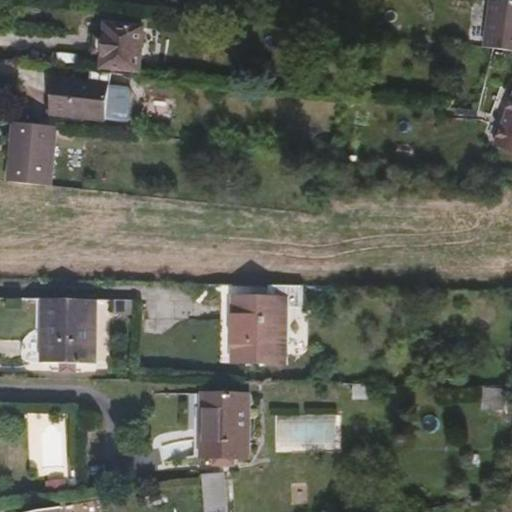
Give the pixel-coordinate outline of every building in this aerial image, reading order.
[(361,31),(364,9),(351,7),(351,0),(318,0),(315,23),(361,31)] [(511,53),(511,2),(493,0),(487,50),(511,53)] [(246,39),(248,21),(229,19),(227,37),(246,39)] [(140,74),(145,29),(100,25),(95,69),(140,74)] [(130,122),(132,93),(129,90),(56,82),(53,116),(126,124),(130,122)] [(511,154),(511,111),(498,150),(511,154)] [(53,189),(58,129),(15,124),(7,184),(53,189)] [(286,365),(287,309),(303,309),(303,287),(222,286),(221,364),(286,365)] [(96,366),(98,301),(44,301),(43,364),(96,366)] [(376,399),(376,387),(354,387),(354,399),(376,399)] [(506,412),(509,389),(483,389),(482,410),(506,412)] [(507,487),(511,459),(511,389),(509,389),(506,412),(493,486),(507,487)] [(249,460),(250,396),(195,395),(194,459),(212,459),(212,467),(235,467),(235,460),(249,460)] [(297,441),(339,443),(339,421),(298,420),(297,441)] [(227,511),(224,476),(202,477),(204,511),(227,511)] [(204,511),(202,477),(187,479),(190,506),(189,511),(204,511)] [(374,511),(420,511),(493,495),(490,481),(374,510),(374,511)]
